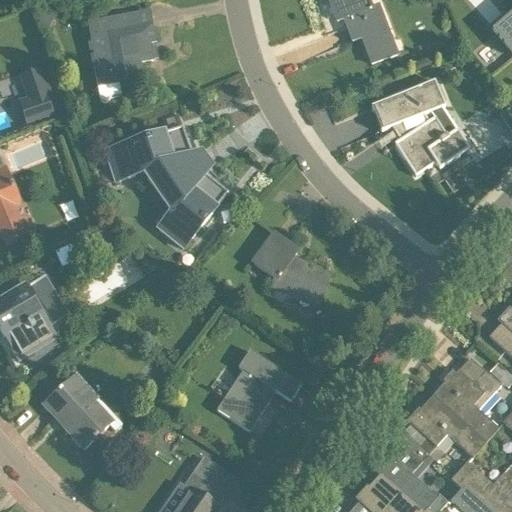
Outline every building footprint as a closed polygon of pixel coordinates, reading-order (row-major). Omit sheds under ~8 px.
[(366,0),(327,0),(337,25),(338,24),(338,23),(344,21),(352,44),(362,41),(372,67),(398,57),(379,6),(370,9),(366,0)] [(42,12),(36,24),(47,29),(53,17),(42,12)] [(511,57),(511,16),(492,34),(511,57)] [(155,45),(151,28),(121,33),(118,21),(87,27),(95,67),(92,68),(99,102),(103,105),(108,104),(109,100),(113,99),(113,100),(121,98),(119,85),(143,80),(140,65),(152,63),(149,46),(155,45)] [(35,73),(23,77),(31,101),(43,97),(35,73)] [(371,110),(381,135),(391,131),(399,144),(394,147),(415,179),(435,166),(439,172),(469,152),(457,133),(447,140),(434,121),(428,125),(424,118),(445,109),(434,84),(371,110)] [(165,123),(168,132),(176,130),(173,120),(165,123)] [(143,175),(167,210),(171,216),(158,232),(183,251),(228,196),(203,176),(211,171),(200,154),(192,160),(182,130),(106,155),(116,184),(143,175)] [(0,236),(5,249),(34,237),(27,220),(19,223),(13,208),(20,205),(5,170),(0,172),(0,236)] [(74,260),(85,256),(114,245),(110,234),(70,250),(74,260)] [(276,282),(272,290),(317,309),(329,279),(312,271),(312,269),(310,268),(308,273),(299,269),(291,263),(297,255),(273,237),(252,265),(276,282)] [(44,279),(25,291),(24,289),(0,303),(0,334),(18,364),(56,341),(48,329),(68,317),(44,279)] [(511,360),(511,310),(505,318),(507,320),(489,340),(504,353),(511,360)] [(207,392),(224,403),(217,414),(249,435),(250,434),(246,432),(264,405),(268,407),(268,406),(261,401),(268,391),(290,406),(301,389),(249,354),(238,371),(243,374),(228,397),(211,386),(207,392)] [(445,386),(433,399),(485,446),(498,432),(478,413),(500,388),(470,361),(459,374),(446,387),(445,386)] [(84,452),(109,429),(90,409),(98,402),(76,378),(43,408),(84,452)] [(419,448),(429,457),(446,438),(472,461),(485,446),(433,399),(414,419),(416,421),(410,428),(425,441),(419,448)] [(411,477),(429,457),(419,448),(412,456),(397,443),(385,456),(383,454),(369,470),(379,479),(381,476),(420,511),(426,511),(427,511),(437,500),(411,477)] [(511,511),(511,470),(510,468),(492,489),(468,467),(452,485),(462,494),(465,491),(488,511),(511,511)] [(232,500),(194,474),(181,494),(187,498),(178,511),(218,511),(228,499),(231,501),(232,500)] [(426,511),(427,511),(426,511),(420,511),(381,476),(379,479),(362,497),(364,498),(358,505),(365,511),(426,511)] [(488,511),(465,491),(462,494),(452,505),(459,511),(488,511)] [(437,500),(427,511),(440,511),(446,506),(438,499),(437,500)]
